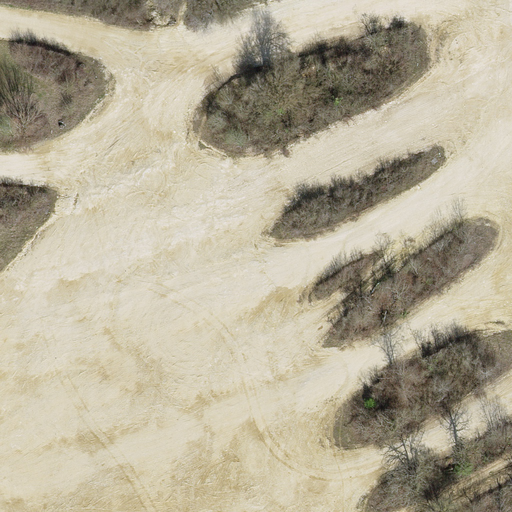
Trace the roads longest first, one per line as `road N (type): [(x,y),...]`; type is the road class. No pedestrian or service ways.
road 1 (track): [(0,488),(511,284)]
road 2 (track): [(511,60),(370,138),(111,228)]
road 3 (track): [(511,166),(337,249),(143,315)]
road 4 (track): [(0,23),(152,54),(379,0)]
road 5 (track): [(0,317),(124,272),(94,172),(152,54)]
road 6 (track): [(511,395),(241,511)]
road 7 (track): [(124,272),(187,415),(217,511)]
